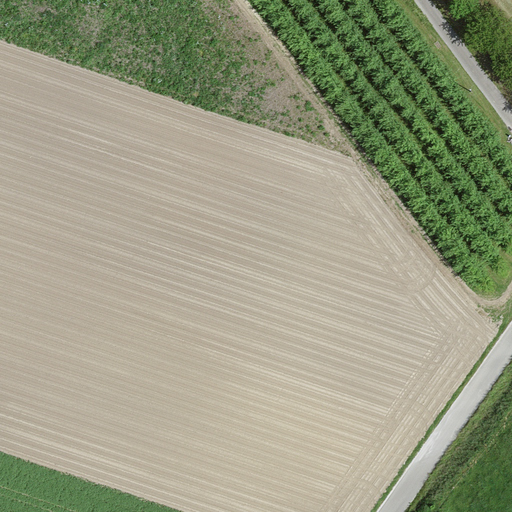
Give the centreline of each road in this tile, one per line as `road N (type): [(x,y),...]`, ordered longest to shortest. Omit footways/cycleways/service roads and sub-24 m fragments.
road 1 (unclassified): [(391,511),(511,341)]
road 2 (residential): [(511,116),(423,0)]
